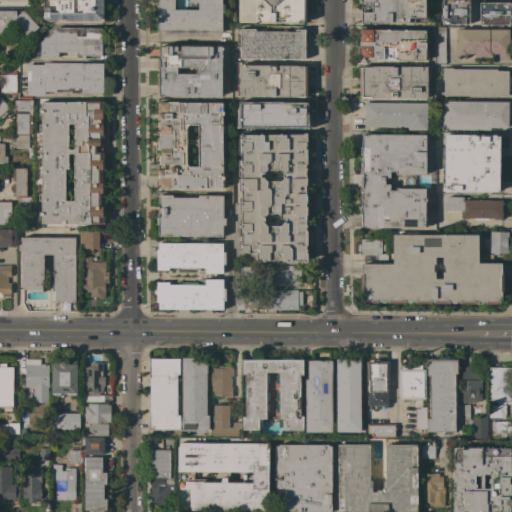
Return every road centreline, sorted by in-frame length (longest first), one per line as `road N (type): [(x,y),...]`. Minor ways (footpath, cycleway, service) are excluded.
road 1 (residential): [(331,329),(329,0)]
road 2 (residential): [(128,327),(126,0)]
road 3 (tertiary): [(331,329),(128,327)]
road 4 (residential): [(127,511),(128,327)]
road 5 (tertiary): [(476,329),(331,329)]
road 6 (tertiary): [(128,327),(0,327)]
